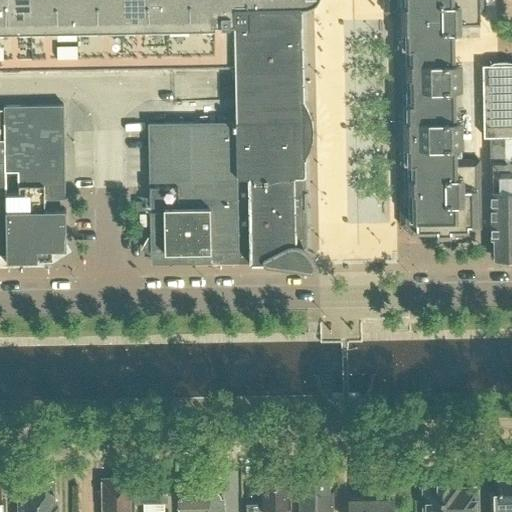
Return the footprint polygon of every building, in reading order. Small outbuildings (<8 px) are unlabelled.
[(221,0),(0,0),(0,69),(234,64),(233,10),(222,10),(221,0)] [(221,0),(222,10),(233,10),(234,64),(235,121),(148,122),(149,202),(136,202),(136,211),(149,210),(149,238),(143,249),(160,259),(164,252),(176,258),(184,254),(205,254),(213,258),(224,251),(251,251),(251,263),(295,263),(294,250),(306,250),(301,0),(221,0)] [(387,0),(388,11),(397,19),(398,63),(403,68),(405,67),(406,105),(402,105),(403,165),(407,165),(408,226),(416,234),(423,234),(423,239),(436,239),(436,234),(467,233),(467,231),(480,230),(479,162),(455,163),(452,25),(478,24),(478,13),(485,13),(484,0),(387,0)] [(511,64),(502,65),(483,65),(484,83),(482,83),(483,122),(485,122),(485,128),(489,128),(491,230),(491,239),(494,239),(494,259),(511,258),(511,64)] [(5,250),(5,263),(45,262),(45,256),(54,251),(57,256),(64,251),(65,251),(65,250),(64,211),(65,211),(45,211),(45,200),(64,200),(63,105),(3,106),(4,146),(4,173),(16,172),(17,193),(4,194),(5,250)] [(289,511),(289,469),(259,469),(259,502),(245,502),(245,511),(289,511)] [(325,474),(296,474),(296,511),(328,511),(329,493),(325,493),(325,474)] [(164,476),(134,477),(135,501),(143,500),(143,511),(156,511),(157,509),(163,509),(163,500),(165,500),(164,476)] [(129,511),(128,477),(101,477),(102,511),(129,511)] [(511,511),(511,477),(497,478),(497,492),(490,492),(490,511),(511,511)] [(35,483),(19,483),(20,499),(18,499),(17,511),(56,511),(57,503),(53,503),(53,480),(35,480),(35,483)] [(219,496),(215,492),(208,492),(208,483),(178,484),(178,511),(223,511),(223,499),(219,499),(219,496)] [(424,511),(474,511),(474,490),(457,490),(457,483),(425,484),(424,511)] [(392,511),(393,496),(349,497),(349,511),(392,511)]
